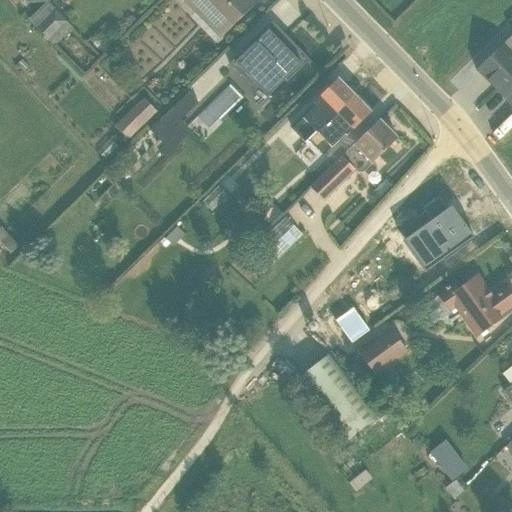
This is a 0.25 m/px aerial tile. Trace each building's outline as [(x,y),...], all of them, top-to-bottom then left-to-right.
[(186,0),(219,35),(258,0),(257,0),(186,0)] [(33,31),(49,26),(41,3),(25,9),(33,31)] [(275,95),(309,62),(271,24),(227,67),(251,91),(261,81),(275,95)] [(499,92),(511,78),(511,33),(476,71),(499,92)] [(511,78),(499,92),(511,104),(511,78)] [(274,139),(293,158),(353,97),(337,81),(296,122),(293,120),(274,139)] [(182,110),(193,126),(230,101),(219,85),(182,110)] [(328,155),(370,114),(353,97),(293,158),(302,166),(297,171),(306,180),(329,157),(328,155)] [(154,114),(140,100),(110,130),(124,144),(154,114)] [(365,171),(396,141),(378,122),(309,189),(322,203),(354,172),(358,173),(362,173),(365,171)] [(420,271),(475,231),(447,192),(392,233),(420,271)] [(301,238),(281,217),(249,247),(269,268),(301,238)] [(469,340),(511,309),(511,298),(501,283),(486,294),(472,275),(439,298),(469,340)] [(329,333),(340,320),(315,300),(305,313),(329,333)] [(403,353),(387,332),(354,357),(370,378),(403,353)] [(326,355),(291,382),(341,448),(377,421),(326,355)] [(501,461),(511,449),(511,431),(508,428),(488,448),(501,461)] [(348,468),(335,479),(345,491),(358,479),(348,468)]
